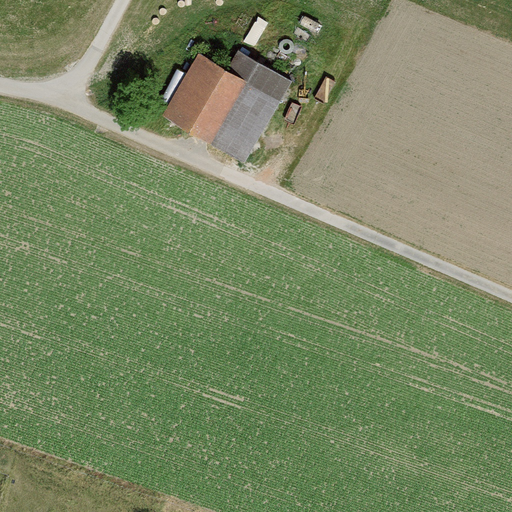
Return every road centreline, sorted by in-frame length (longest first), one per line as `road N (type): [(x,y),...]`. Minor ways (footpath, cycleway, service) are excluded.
road 1 (track): [(69,106),(511,299)]
road 2 (track): [(69,106),(126,0)]
